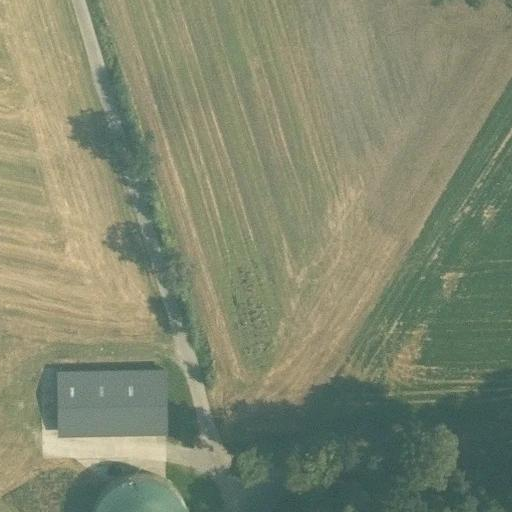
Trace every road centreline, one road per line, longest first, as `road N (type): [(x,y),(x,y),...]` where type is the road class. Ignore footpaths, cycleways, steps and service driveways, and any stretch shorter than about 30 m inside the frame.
road 1 (track): [(230,511),(261,491),(217,454),(79,0)]
road 2 (unclassified): [(258,511),(261,491),(317,460),(511,448)]
